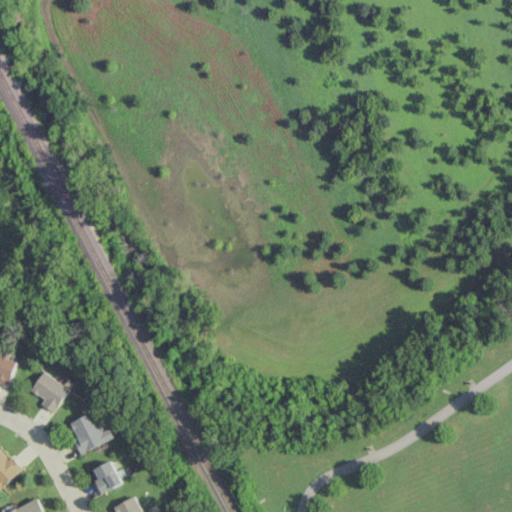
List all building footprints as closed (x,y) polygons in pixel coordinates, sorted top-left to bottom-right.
[(0,380),(11,384),(19,360),(0,354),(0,380)] [(55,412),(72,389),(46,370),(32,390),(45,399),(42,403),(55,412)] [(105,431),(94,411),(72,423),(80,438),(76,440),(83,454),(116,436),(112,428),(105,431)] [(0,489),(22,469),(0,446),(0,489)] [(92,470),(103,493),(125,483),(114,460),(92,470)] [(145,511),(136,495),(115,506),(118,511),(145,511)] [(45,511),(39,497),(8,511),(45,511)]
